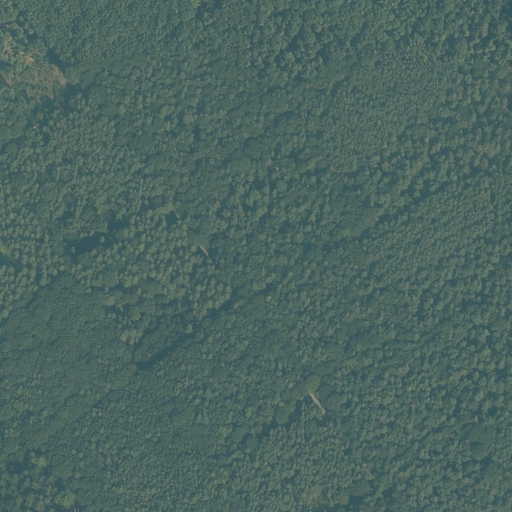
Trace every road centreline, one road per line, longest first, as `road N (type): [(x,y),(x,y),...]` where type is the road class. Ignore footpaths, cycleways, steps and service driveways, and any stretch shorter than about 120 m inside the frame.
road 1 (track): [(221,511),(240,498),(213,460),(310,388),(305,381),(398,317),(347,242),(375,227),(293,114)]
road 2 (track): [(70,271),(213,460)]
road 3 (track): [(347,242),(242,299),(305,381)]
road 4 (track): [(165,196),(90,242),(70,271),(0,322)]
road 5 (track): [(511,223),(495,228),(482,171),(375,227)]
road 6 (track): [(398,312),(511,458)]
road 7 (track): [(435,0),(293,114)]
road 8 (track): [(293,114),(173,207)]
road 9 (track): [(310,388),(398,511)]
road 10 (track): [(0,391),(86,511)]
